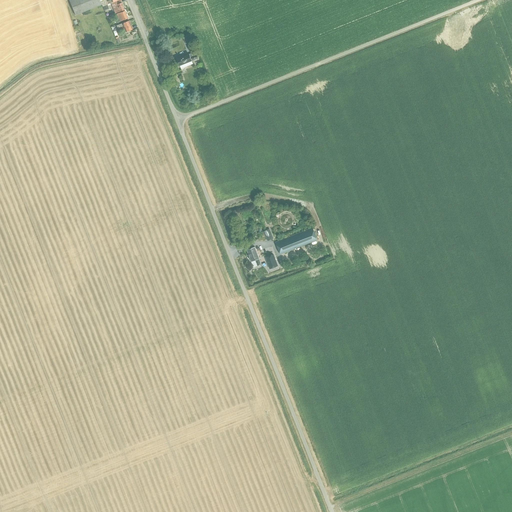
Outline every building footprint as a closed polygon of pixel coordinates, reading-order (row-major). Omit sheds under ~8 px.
[(97,6),(101,4),(102,4),(100,0),(68,0),(75,15),(97,6)] [(113,3),(111,4),(111,5),(113,8),(115,13),(124,9),(120,0),(113,3)] [(114,15),(118,22),(127,18),(124,11),(114,15)] [(123,25),(125,32),(131,29),(128,21),(116,25),(117,28),(123,25)] [(183,37),(185,42),(192,40),(190,34),(183,37)] [(183,55),(177,58),(178,59),(177,59),(180,67),(181,69),(193,64),(193,63),(192,61),(198,59),(197,55),(194,56),(193,53),(184,56),(183,55)] [(275,242),(280,254),(317,240),(312,228),(275,242)] [(270,229),(264,232),(268,241),(274,239),(270,229)] [(255,247),(247,250),(253,267),(261,264),(259,259),(259,258),(255,247)] [(273,255),(266,257),(270,269),(278,266),(273,255)]
